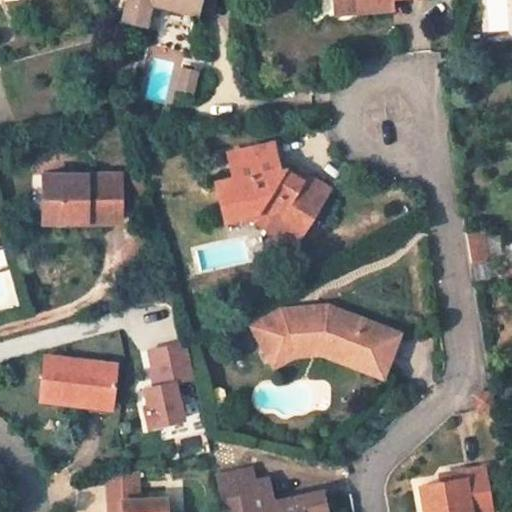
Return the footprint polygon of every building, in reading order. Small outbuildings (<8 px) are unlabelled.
[(149,0),(194,11),(196,0),(122,0),(119,18),(143,24),(149,0)] [(333,0),(334,13),(357,11),(356,0),(333,0)] [(356,0),(357,11),(385,9),(383,0),(356,0)] [(394,8),(393,0),(383,0),(385,9),(394,8)] [(192,90),(197,69),(182,66),(178,87),(192,90)] [(305,177),(293,169),(288,166),(284,167),(279,140),(234,151),(240,177),(224,181),(230,205),(243,199),(262,212),(279,222),(274,229),(298,244),(334,186),(310,170),(305,177)] [(310,170),(297,161),(293,169),(305,177),(310,170)] [(83,209),(83,213),(120,213),(120,168),(42,166),(42,191),(57,191),(57,212),(74,213),(74,209),(83,209)] [(57,191),(42,191),(43,212),(57,212),(57,191)] [(234,222),(262,212),(243,199),(230,205),(234,222)] [(490,225),(470,226),(473,246),(493,245),(490,225)] [(415,322),(348,294),(330,299),(332,304),(292,316),(266,329),(279,355),(302,345),(329,336),(398,365),(415,322)] [(329,336),(302,345),(279,355),(284,366),(313,352),(329,347),(394,374),(398,365),(329,336)] [(149,431),(188,421),(178,382),(194,378),(184,340),(144,350),(152,381),(138,385),(149,431)] [(78,400),(79,395),(104,398),(108,399),(112,360),(40,351),(35,395),(78,400)] [(499,406),(496,389),(476,391),(478,409),(499,406)] [(79,395),(78,400),(77,405),(102,409),(104,398),(79,395)] [(284,498),(279,498),(275,497),(272,495),(268,492),(264,474),(251,477),(246,463),(212,471),(221,508),(239,503),(241,511),(315,511),(315,508),(319,506),(314,487),(291,493),(289,497),(288,498),(284,498)] [(164,511),(164,494),(138,496),(136,466),(105,474),(106,511),(164,511)] [(465,479),(449,481),(431,482),(427,483),(430,511),(488,511),(489,511),(484,467),(464,469),(465,479)] [(465,479),(464,469),(448,471),(449,481),(465,479)]
